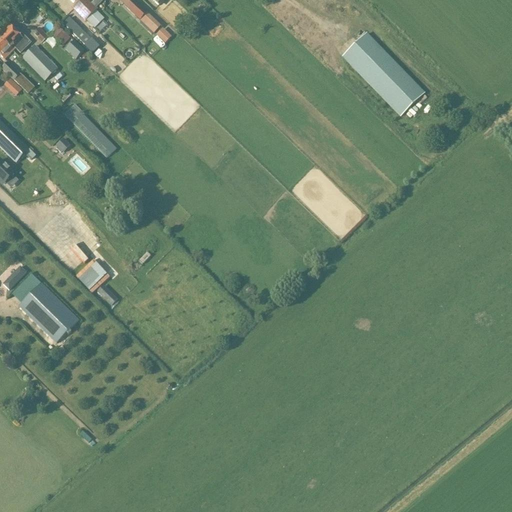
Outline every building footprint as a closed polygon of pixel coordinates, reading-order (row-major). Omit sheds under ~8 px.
[(85,22),(86,21),(94,30),(104,20),(96,12),(97,11),(86,0),(81,0),(72,9),(85,22)] [(117,0),(136,17),(143,9),(132,0),(117,0)] [(69,18),(63,24),(72,33),(78,28),(69,18)] [(13,52),(16,48),(21,52),(30,43),(21,34),(20,36),(8,24),(0,32),(0,33),(4,38),(2,41),(13,52)] [(43,44),(48,38),(39,29),(33,35),(43,44)] [(4,38),(0,33),(0,56),(4,60),(13,52),(2,41),(4,38)] [(425,95),(416,85),(367,35),(343,58),(401,118),(425,95)] [(74,43),(66,51),(76,60),(84,52),(74,43)] [(45,82),(58,70),(35,46),(22,59),(45,82)] [(14,82),(21,76),(8,63),(1,70),(14,82)] [(117,151),(84,116),(78,122),(111,156),(117,151)] [(0,148),(24,172),(37,158),(0,121),(0,148)] [(55,147),(62,154),(70,145),(62,139),(55,147)] [(46,184),(51,179),(35,163),(29,169),(46,184)] [(0,184),(3,187),(13,177),(0,164),(0,184)] [(45,235),(40,239),(59,259),(64,255),(45,235)] [(100,278),(104,274),(86,258),(82,262),(100,278)] [(56,345),(80,322),(42,284),(18,307),(56,345)] [(97,292),(111,306),(117,300),(104,286),(97,292)]
